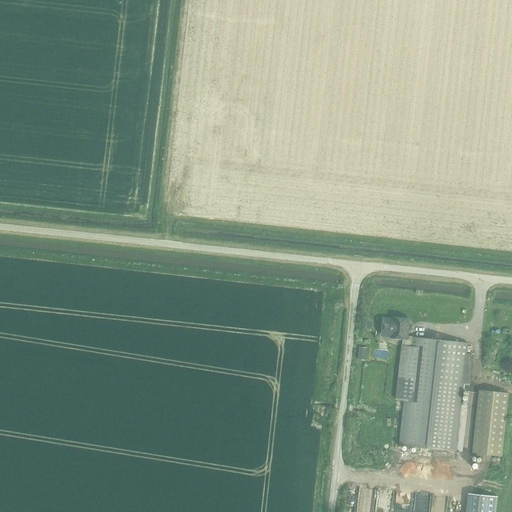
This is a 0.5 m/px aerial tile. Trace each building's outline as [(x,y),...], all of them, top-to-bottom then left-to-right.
[(402,346),(411,347),(412,338),(407,339),(409,320),(398,319),(398,321),(383,319),(381,335),(391,336),(391,338),(403,339),(402,346)] [(402,346),(396,400),(405,401),(400,445),(456,451),(464,383),(470,383),(473,355),(467,354),(468,344),(412,338),(411,347),(402,346)] [(358,347),(357,359),(364,360),(366,348),(358,347)] [(502,456),(508,394),(479,391),(472,453),(502,456)] [(495,511),(497,497),(475,494),(472,511),(495,511)]
